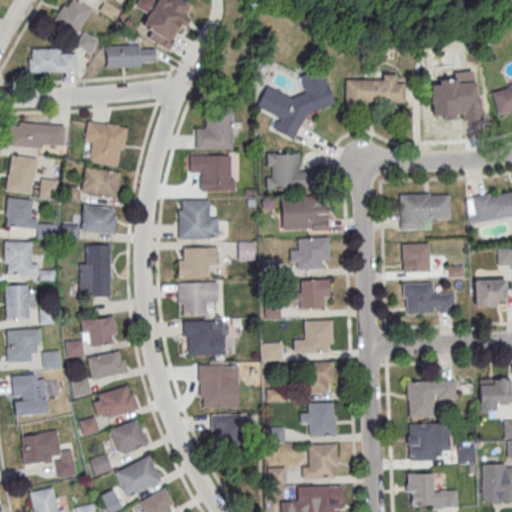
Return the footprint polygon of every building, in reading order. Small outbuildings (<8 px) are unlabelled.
[(63,0),(55,23),(79,33),(90,5),(75,0),(63,0)] [(101,0),(103,1),(98,9),(112,18),(118,9),(105,0),(101,0)] [(145,38),(170,50),(191,5),(180,0),(153,0),(141,26),(149,29),(145,38)] [(96,40),(83,32),(76,44),(89,52),(96,40)] [(155,66),(154,45),(105,45),(105,66),(155,66)] [(28,70),(75,70),(75,48),(28,48),(28,70)] [(334,103),(320,67),(299,76),(305,91),(291,97),(265,85),(255,107),(279,117),(273,129),(294,139),(305,114),(334,103)] [(381,79),(344,79),(344,108),(367,108),(367,102),(404,102),(405,82),(396,82),(396,74),(381,74),(381,79)] [(497,112),(511,107),(511,83),(491,89),(497,112)] [(426,118),(484,116),(483,92),(426,93),(426,118)] [(231,148),(231,107),(205,108),(205,127),(195,127),(195,149),(231,148)] [(91,142),(89,162),(121,166),(126,125),(86,120),(84,141),(91,142)] [(8,145),(62,147),(63,124),(9,122),(8,145)] [(299,152),(266,152),(266,188),(311,188),(311,170),(299,170),(299,152)] [(189,172),(200,172),(200,191),(233,191),(233,154),(189,154),(189,172)] [(35,157),(9,155),(6,191),(32,193),(35,157)] [(80,191),(115,197),(119,173),(85,166),(80,191)] [(55,197),(55,180),(40,180),(40,197),(55,197)] [(511,216),(511,188),(471,195),(475,222),(511,216)] [(449,193),(398,193),(398,229),(420,229),(420,217),(449,217),(449,193)] [(280,195),(280,230),(327,230),(326,195),(280,195)] [(4,225),(37,227),(36,237),(52,237),(52,224),(32,222),(33,199),(6,197),(4,225)] [(208,199),(177,199),(177,239),(217,239),(217,217),(208,217),(208,199)] [(116,208),(82,204),(79,229),(113,233),(116,208)] [(64,226),(64,237),(77,237),(77,226),(64,226)] [(329,237),(299,237),(299,249),(290,249),(290,268),(320,268),(320,258),(329,258),(329,237)] [(3,273),(33,273),(33,240),(3,240),(3,273)] [(253,260),(253,241),(237,241),(237,260),(253,260)] [(401,270),(428,270),(428,242),(401,242),(401,270)] [(78,262),(78,295),(110,295),(110,244),(85,244),(85,262),(78,262)] [(217,247),(177,247),(177,276),(208,276),(208,265),(217,265),(217,247)] [(510,263),(510,248),(497,248),(497,263),(510,263)] [(329,278),(294,279),(295,309),(320,308),(319,297),(329,297),(329,278)] [(474,305),(507,305),(507,279),(474,279),(474,305)] [(177,281),(177,314),(206,314),(206,301),(220,301),(220,281),(177,281)] [(402,312),(454,311),(454,291),(432,292),(432,282),(402,282),(402,312)] [(4,318),(30,318),(30,307),(33,307),(33,284),(4,284),(4,318)] [(80,319),(82,339),(64,341),(65,356),(82,354),(81,345),(115,342),(113,316),(80,319)] [(333,351),(333,319),(303,319),(303,341),(293,341),(293,351),(333,351)] [(183,354),(216,354),(216,337),(227,337),(227,321),(183,321),(183,354)] [(6,328),(6,361),(31,361),(31,350),(39,350),(39,328),(6,328)] [(282,342),(262,342),(262,359),(282,359),(282,342)] [(41,367),(60,367),(60,350),(41,350),(41,367)] [(87,355),(90,377),(125,373),(122,351),(87,355)] [(305,391),(332,391),(332,361),(305,361),(305,391)] [(227,407),(227,381),(238,381),(238,364),(197,364),(197,407),(227,407)] [(10,375),(14,415),(46,412),(42,373),(10,375)] [(69,380),(73,396),(89,392),(85,376),(69,380)] [(406,380),(406,417),(434,416),(434,398),(455,398),(455,379),(406,380)] [(510,409),(510,379),(478,379),(478,409),(510,409)] [(136,408),(130,384),(90,395),(97,419),(136,408)] [(334,435),(334,402),(307,402),(307,412),(299,413),(299,424),(309,424),(309,435),(334,435)] [(242,438),(242,414),(210,414),(210,438),(242,438)] [(97,430),(93,416),(78,420),(82,434),(97,430)] [(146,444),(138,418),(109,428),(117,454),(146,444)] [(408,460),(440,460),(439,450),(450,450),(449,430),(436,430),(436,422),(414,423),(414,435),(407,435),(408,460)] [(267,442),(284,442),(284,427),(267,427),(267,442)] [(302,477),(336,477),(336,443),(306,443),(306,464),(302,464),(302,477)] [(109,468),(103,455),(89,461),(95,474),(109,468)] [(113,471),(125,496),(160,479),(148,455),(113,471)] [(267,480),(285,480),(285,467),(267,467),(267,480)] [(433,473),(410,473),(410,506),(456,506),(456,489),(433,489),(433,473)] [(511,476),(483,476),(483,501),(511,501),(511,476)] [(338,511),(338,485),(311,485),(311,499),(288,499),(288,511),(338,511)] [(29,490),(32,511),(63,511),(63,505),(56,506),(52,486),(29,490)] [(175,511),(163,488),(137,500),(143,511),(175,511)] [(74,506),(75,511),(93,511),(92,503),(74,506)]
